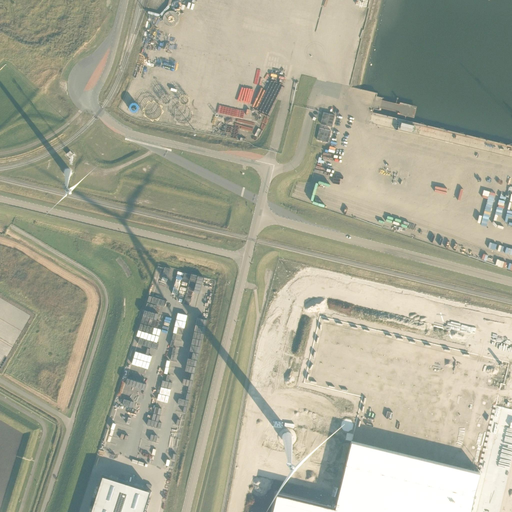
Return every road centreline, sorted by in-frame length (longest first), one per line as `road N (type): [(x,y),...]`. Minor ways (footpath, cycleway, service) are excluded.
road 1 (unclassified): [(257,214),(268,167),(128,133),(95,107),(125,0)]
road 2 (unclassified): [(511,281),(257,214)]
road 3 (unclassified): [(185,511),(246,259)]
road 4 (unclassified): [(246,259),(0,198)]
